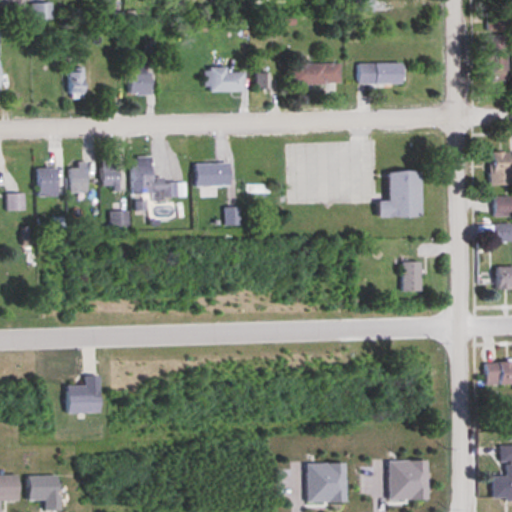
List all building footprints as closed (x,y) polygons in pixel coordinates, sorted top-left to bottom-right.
[(21,0),(0,0),(0,8),(22,9),(21,0)] [(49,20),(49,5),(28,5),(28,20),(49,20)] [(483,31),(502,31),(502,10),(483,10),(483,31)] [(504,79),(504,35),(481,35),(481,79),(504,79)] [(398,63),(354,63),(354,85),(398,85),(398,63)] [(124,64),(124,96),(145,96),(145,64),(124,64)] [(337,64),(286,64),(286,84),(337,84),(337,64)] [(222,72),(222,68),(201,68),(201,92),(241,92),(241,72),(222,72)] [(64,98),(80,98),(80,69),(64,69),(64,98)] [(256,73),(256,89),(265,89),(265,73),(256,73)] [(506,185),(506,152),(486,152),(486,185),(506,185)] [(183,182),(160,183),(160,177),(147,178),(147,157),(127,158),(129,194),(148,193),(148,199),(183,198),(183,182)] [(113,160),(97,160),(97,188),(113,188),(113,160)] [(83,193),(83,162),(72,162),(72,167),(65,167),(65,193),(83,193)] [(190,163),(190,187),(225,187),(225,163),(190,163)] [(52,169),(33,169),(33,197),(52,197),(52,169)] [(373,218),(416,217),(415,172),(383,173),(383,201),(373,201),(373,218)] [(21,211),(21,194),(3,194),(3,211),(21,211)] [(508,196),(489,196),(489,216),(508,216),(508,196)] [(220,208),(220,226),(236,226),(236,208),(220,208)] [(506,241),(506,224),(489,224),(489,241),(506,241)] [(398,292),(417,292),(417,262),(398,262),(398,292)] [(491,266),(491,289),(511,289),(511,266),(491,266)] [(481,385),(511,384),(511,361),(481,361),(481,385)] [(93,376),(79,376),(79,387),(60,387),(60,413),(93,413),(93,376)] [(511,446),(496,446),(496,462),(511,462),(511,446)] [(511,499),(511,462),(501,463),(501,476),(488,476),(488,500),(511,499)] [(0,501),(13,501),(13,476),(0,475),(0,501)] [(22,476),(22,501),(39,501),(39,511),(53,511),(53,476),(22,476)]
